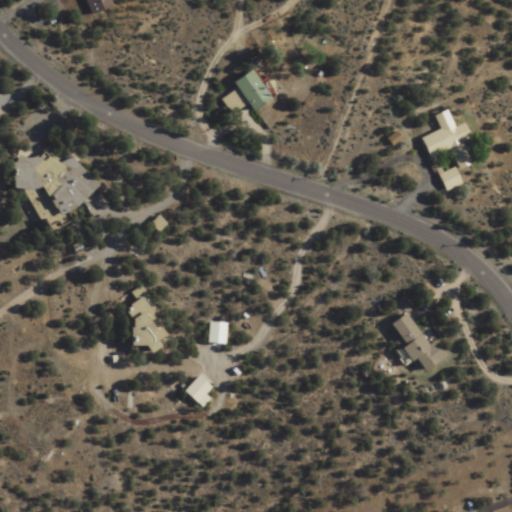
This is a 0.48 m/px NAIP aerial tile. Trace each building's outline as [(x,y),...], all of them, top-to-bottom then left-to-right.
[(78,0),(86,17),(106,8),(102,0),(78,0)] [(262,103),(247,71),(227,80),(241,112),(262,103)] [(446,151),(454,170),(467,165),(458,142),(465,139),(458,123),(418,139),(426,159),(446,151)] [(43,230),(62,216),(60,214),(91,190),(66,156),(51,167),(37,149),(2,175),(43,230)] [(435,176),(443,192),(458,184),(450,168),(435,176)] [(151,348),(134,316),(142,311),(135,297),(139,295),(136,290),(107,305),(129,348),(131,347),(135,356),(151,348)] [(426,341),(419,346),(398,314),(379,327),(403,363),(406,361),(415,374),(438,359),(426,341)] [(197,396),(203,388),(190,377),(175,393),(193,409),(201,400),(197,396)]
